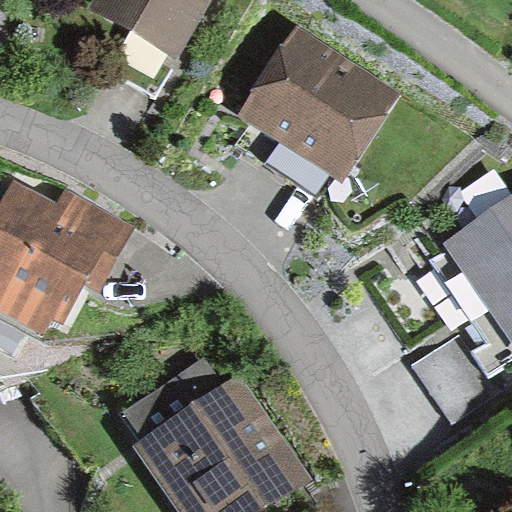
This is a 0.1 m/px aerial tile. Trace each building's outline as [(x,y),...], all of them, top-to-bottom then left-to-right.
[(196,0),(105,0),(88,34),(160,70),(196,0)] [(377,96),(292,43),(234,134),(319,188),(377,96)] [(52,218),(17,199),(0,230),(0,348),(45,372),(77,312),(84,315),(122,244),(57,210),(52,218)] [(511,202),(440,250),(511,360),(511,202)] [(266,511),(286,499),(220,404),(128,467),(159,511),(266,511)]
